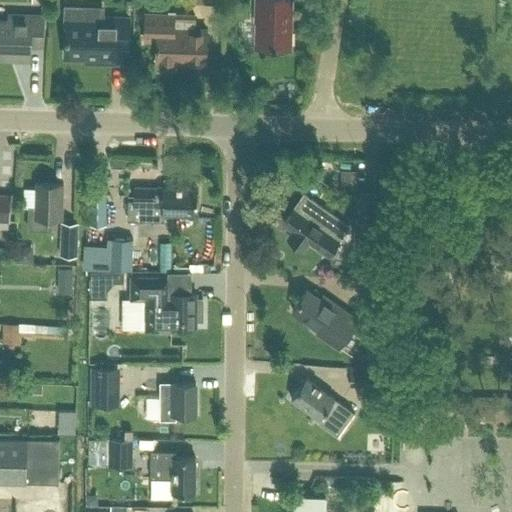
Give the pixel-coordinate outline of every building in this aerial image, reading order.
[(289,47),(290,0),(254,0),(254,46),(289,47)] [(128,18),(96,17),(96,7),(65,6),(64,23),(66,23),(65,56),(97,56),(97,61),(115,61),(115,47),(128,47),(128,18)] [(173,27),(174,14),(145,13),(144,40),(156,40),(155,63),(158,63),(158,66),(161,69),(173,69),(175,66),(176,63),(204,64),(205,28),(173,27)] [(0,53),(11,54),(11,59),(29,59),(30,44),(42,45),(42,17),(10,16),(9,19),(0,19),(0,53)] [(35,182),(34,207),(28,207),(27,228),(45,229),(45,217),(62,218),(64,184),(35,182)] [(93,185),(93,206),(93,224),(106,224),(106,185),(93,185)] [(161,187),(133,186),(132,199),(153,200),(153,203),(161,203),(161,212),(195,214),(196,187),(161,185),(161,187)] [(348,225),(304,194),(284,222),(293,229),(288,236),(303,247),(308,239),(328,253),(348,225)] [(0,195),(0,219),(10,220),(11,196),(0,195)] [(379,211),(354,211),(355,251),(379,251),(379,211)] [(78,222),(62,222),(61,254),(77,254),(78,222)] [(92,249),(93,264),(128,262),(126,232),(111,233),(112,248),(92,249)] [(202,299),(195,299),(195,293),(167,292),(168,275),(131,273),(130,295),(145,296),(143,328),(169,329),(169,324),(194,326),(194,320),(201,320),(202,299)] [(377,309),(379,283),(358,282),(356,307),(377,309)] [(306,288),(291,309),(317,328),(315,331),(337,347),(357,319),(322,294),(319,298),(306,288)] [(72,336),(72,326),(3,323),(2,342),(20,343),(20,334),(72,336)] [(92,403),(115,404),(115,365),(92,365),(92,403)] [(121,367),(122,395),(139,394),(138,366),(121,367)] [(389,387),(390,372),(351,371),(350,385),(389,387)] [(306,376),(290,397),(318,418),(316,420),(336,435),(354,412),(306,376)] [(195,383),(174,382),(160,382),(160,418),(174,419),(174,413),(195,414),(195,383)] [(42,427),(63,427),(63,410),(42,409),(42,427)] [(0,480),(26,481),(58,482),(59,437),(0,436),(0,480)] [(133,438),(108,437),(107,465),(132,466),(133,438)] [(194,491),(195,455),(175,455),(176,450),(150,450),(150,476),(171,476),(171,490),(194,491)] [(325,511),(326,493),(293,493),(292,511),(325,511)]
